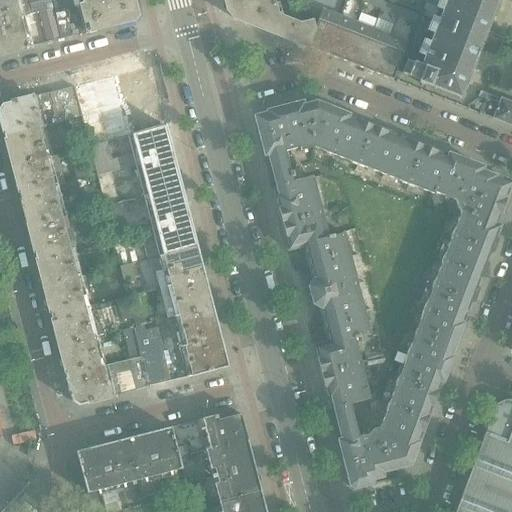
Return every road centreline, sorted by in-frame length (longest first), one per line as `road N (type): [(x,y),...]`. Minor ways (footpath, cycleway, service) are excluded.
road 1 (residential): [(511,155),(271,71),(195,82)]
road 2 (tertiary): [(272,380),(195,82)]
road 3 (residential): [(340,511),(426,490),(480,360)]
road 4 (residential): [(55,434),(0,214)]
road 5 (residential): [(55,434),(272,380)]
road 6 (residential): [(185,41),(0,82)]
road 7 (tertiary): [(306,511),(272,380)]
